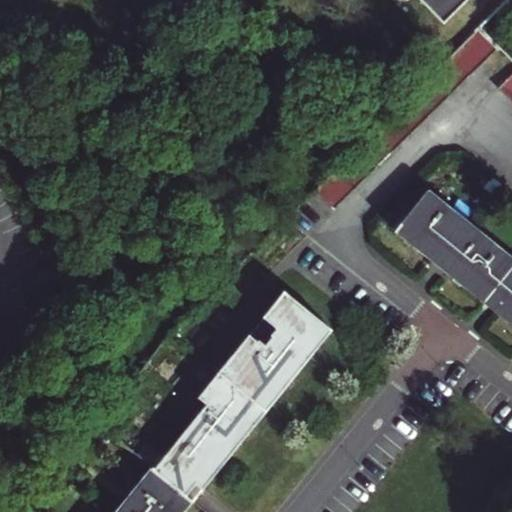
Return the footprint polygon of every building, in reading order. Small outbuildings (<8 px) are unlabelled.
[(430,0),(455,24),(479,0),(430,0)] [(448,53),(468,74),(496,47),(476,27),(448,53)] [(448,53),(436,64),(456,85),(468,74),(448,53)] [(456,85),(436,64),(424,75),(444,96),(456,85)] [(511,74),(496,89),(507,100),(511,95),(511,74)] [(444,96),(424,75),(413,85),(433,107),(444,96)] [(433,107),(413,85),(403,95),(423,116),(433,107)] [(403,95),(392,105),(412,126),(423,116),(403,95)] [(380,116),(400,137),(412,126),(392,105),(380,116)] [(380,116),(369,126),(390,147),(400,137),(380,116)] [(358,137),(378,158),(390,147),(369,126),(358,137)] [(378,158),(358,137),(348,147),(367,168),(378,158)] [(367,168),(348,147),(337,157),(357,178),(365,171),(367,168)] [(357,178),(337,157),(325,168),(345,189),(357,178)] [(325,168),(314,178),(334,199),(345,189),(325,168)] [(314,178),(304,187),(324,208),(334,199),(314,178)] [(511,255),(424,185),(392,226),(511,323),(511,255)] [(207,399),(293,292),(282,283),(195,389),(207,399)] [(328,321),(293,292),(207,399),(216,407),(212,413),(206,409),(164,460),(161,458),(155,466),(190,493),(328,321)] [(174,511),(190,493),(155,466),(148,461),(106,511),(174,511)]
